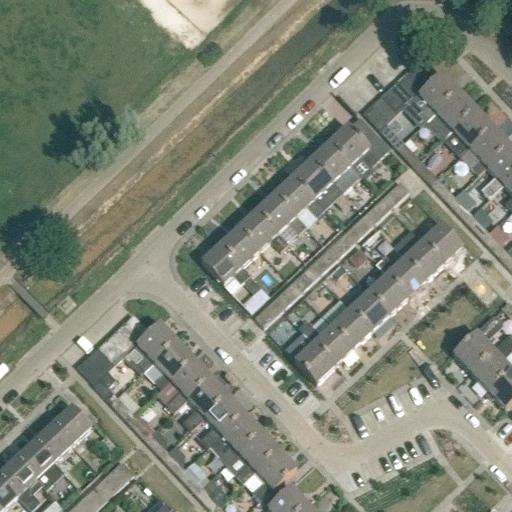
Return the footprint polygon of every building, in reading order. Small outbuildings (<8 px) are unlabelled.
[(424,95),(433,87),(417,69),(408,78),(424,95)] [(415,103),(418,101),(424,95),(408,78),(399,86),(415,103)] [(435,119),(460,97),(442,78),(433,87),(424,95),(418,101),(427,110),(419,119),(426,126),(434,118),(435,119)] [(407,112),(415,103),(399,86),(390,94),(407,112)] [(398,120),(407,112),(390,94),(381,102),(398,120)] [(452,138),(476,115),(460,97),(435,119),(452,138)] [(389,128),(398,120),(381,102),(373,110),(389,128)] [(387,130),(389,128),(373,110),(364,119),(381,136),(387,130)] [(469,156),(493,133),(476,115),(452,138),(469,156)] [(387,130),(381,136),(393,150),(400,144),(387,130)] [(328,149),(350,172),(360,163),(370,174),(389,156),(372,138),(362,147),(347,131),(328,149)] [(478,181),(486,174),(510,151),(493,133),(469,156),(479,167),(472,174),(478,181)] [(410,168),(416,162),(404,148),(397,154),(410,168)] [(360,183),(350,172),(328,149),(310,165),(332,189),(340,181),(350,192),(360,183)] [(503,192),(511,183),(511,153),(510,151),(486,174),(494,183),(480,196),(488,204),(502,191),(503,192)] [(292,182),(314,206),(323,197),(332,207),(341,199),(332,189),(310,165),(292,182)] [(427,186),(434,180),(421,166),(415,173),(427,186)] [(314,224),(323,215),(314,206),(292,182),(274,199),(296,223),(305,214),(314,224)] [(511,218),(511,217),(511,183),(503,192),(511,201),(504,209),(511,218)] [(444,204),(450,198),(438,185),(431,191),(444,204)] [(391,197),(399,206),(409,198),(400,188),(391,197)] [(390,215),(399,206),(391,197),(382,205),(390,215)] [(296,223),(274,199),(256,216),(278,239),(287,231),(297,241),(305,232),(296,223)] [(460,222),(467,216),(455,203),(448,209),(460,222)] [(381,223),(390,215),(382,205),(373,213),(381,223)] [(372,231),(381,223),(373,213),(364,222),(372,231)] [(277,240),(278,239),(256,216),(238,233),(260,256),(270,247),(279,257),(287,250),(277,240)] [(477,240),(479,239),(484,234),(472,221),(465,227),(477,240)] [(363,240),(372,231),(364,222),(355,230),(363,240)] [(354,248),(363,240),(355,230),(346,239),(354,248)] [(421,248),(443,271),(462,254),(440,230),(421,248)] [(242,273),(260,256),(238,233),(220,250),(242,273)] [(376,238),(365,248),(370,253),(381,243),(376,238)] [(345,257),(354,248),(346,239),(337,247),(345,257)] [(494,258),(501,252),(489,239),(482,245),(494,258)] [(178,244),(171,250),(186,264),(192,257),(178,244)] [(336,265),(345,257),(337,247),(328,256),(336,265)] [(425,288),(443,271),(421,248),(403,264),(425,288)] [(253,298),(260,292),(242,273),(220,250),(202,267),(224,290),(235,280),(242,288),(243,287),(253,298)] [(359,255),(349,264),(358,273),(368,264),(359,255)] [(327,274),(336,265),(328,256),(319,264),(327,274)] [(511,277),(511,276),(511,263),(506,257),(499,263),(511,277)] [(318,282),(327,274),(319,264),(310,272),(318,282)] [(425,288),(403,264),(393,274),(385,265),(377,272),(385,281),(407,305),(425,288)] [(341,271),(332,279),(338,284),(346,276),(341,271)] [(309,290),(318,282),(310,272),(301,281),(309,290)] [(301,299),(309,290),(301,281),(292,289),(301,299)] [(389,322),(407,305),(385,281),(367,298),(389,322)] [(292,307),(301,299),(292,289),(283,298),(292,307)] [(283,316),(292,307),(283,298),(274,306),(283,316)] [(371,339),(389,322),(367,298),(349,315),(371,339)] [(274,324),(283,316),(274,306),(265,315),(274,324)] [(264,333),(274,324),(265,315),(255,323),(264,333)] [(353,355),(371,339),(349,315),(331,332),(353,355)] [(141,345),(151,337),(134,319),(125,328),(141,345)] [(470,379),(494,356),(485,347),(501,331),(493,323),(477,338),(476,338),(453,360),(470,379)] [(353,355),(331,332),(320,342),(305,327),(297,334),(312,349),(313,349),(335,372),(353,355)] [(132,354),(137,349),(141,345),(125,328),(116,336),(132,354)] [(154,368),(178,346),(160,328),(151,337),(141,345),(137,349),(147,360),(136,370),(144,378),(154,368)] [(124,362),(132,354),(116,336),(107,344),(124,362)] [(470,379),(487,397),(511,374),(501,364),(511,353),(511,342),(510,341),(494,356),(470,379)] [(115,370),(124,362),(107,344),(98,353),(115,370)] [(171,386),(195,364),(178,346),(154,368),(164,378),(153,388),(161,396),(171,386)] [(316,390),(335,372),(313,349),(312,349),(294,366),(316,390)] [(104,380),(108,377),(115,370),(98,353),(88,362),(104,380)] [(100,383),(104,380),(88,362),(78,372),(94,389),(100,384),(100,383)] [(188,404),(212,383),(195,364),(171,386),(180,395),(165,410),(173,418),(187,404),(188,404)] [(511,372),(511,374),(487,397),(504,415),(511,407),(511,372)] [(94,389),(94,390),(106,403),(112,397),(108,392),(115,385),(108,377),(104,380),(100,383),(100,384),(94,389)] [(205,422),(228,401),(212,383),(188,404),(197,414),(181,428),(189,436),(205,422)] [(222,441),(245,419),(228,401),(205,422),(214,432),(198,446),(206,455),(221,440),(222,441)] [(123,421),(130,415),(118,402),(111,408),(123,421)] [(52,430),(73,452),(92,434),(71,412),(52,430)] [(239,459),(262,437),(245,419),(222,441),(231,450),(218,462),(225,470),(238,458),(239,459)] [(140,440),(147,433),(134,420),(128,426),(140,440)] [(54,469),(73,452),(52,430),(34,447),(54,469)] [(256,477),(279,455),(262,437),(239,459),(248,468),(233,481),(241,490),(255,476),(256,477)] [(157,458),(164,451),(151,438),(144,445),(157,458)] [(111,462),(115,458),(119,454),(106,440),(97,447),(111,462)] [(63,479),(54,469),(34,447),(16,464),(36,486),(41,491),(45,496),(63,479)] [(279,455),(256,477),(262,483),(245,499),(257,510),(273,495),(296,474),(279,455)] [(173,476),(180,469),(168,456),(161,462),(173,476)] [(41,491),(36,486),(16,464),(0,479),(0,484),(17,503),(17,504),(25,511),(36,511),(40,508),(32,500),(41,491)] [(113,476),(125,489),(134,480),(122,467),(113,476)] [(190,494),(197,487),(205,480),(193,467),(185,474),(178,481),(190,494)] [(116,497),(125,489),(113,476),(104,484),(116,497)] [(202,492),(195,499),(207,511),(221,499),(215,481),(202,492)] [(0,511),(7,511),(17,504),(17,503),(0,484),(0,511)] [(106,506),(116,497),(104,484),(94,493),(106,506)] [(305,511),(308,510),(291,491),(268,511),(305,511)] [(94,511),(99,511),(106,506),(94,493),(85,501),(94,511)] [(77,511),(94,511),(85,501),(76,510),(77,511)]
